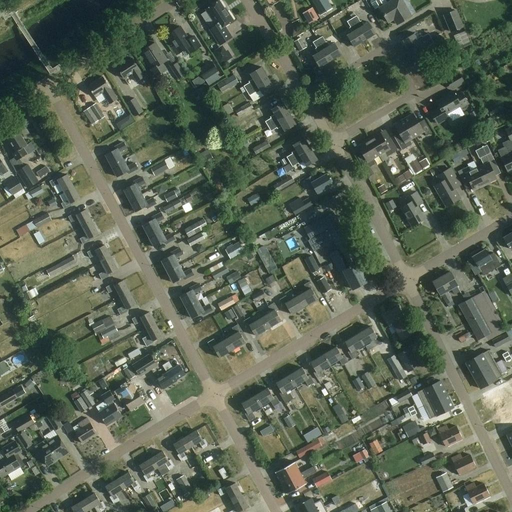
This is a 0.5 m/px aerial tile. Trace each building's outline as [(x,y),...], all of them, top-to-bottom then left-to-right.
[(311,0),(315,5),(321,15),(332,9),(327,0),(311,0)] [(386,0),(371,0),(371,2),(375,9),(380,6),(381,7),(380,8),(389,22),(394,19),(397,24),(412,15),(402,0),(392,0),(387,4),(386,2),(387,1),(386,0)] [(227,12),(219,1),(206,10),(216,25),(209,29),(220,45),(232,37),(225,26),(233,20),(228,11),(227,12)] [(303,13),(309,24),(319,18),(313,8),(303,13)] [(349,8),(347,9),(352,19),(365,40),(376,33),(370,22),(364,26),(361,21),(360,22),(357,16),(355,17),(349,8)] [(464,27),(457,9),(444,15),(451,33),(464,27)] [(354,46),(365,40),(352,19),(348,21),(351,27),(350,28),(352,32),(347,36),(354,46)] [(168,35),(175,45),(171,48),(176,55),(187,48),(190,53),(200,46),(194,36),(189,40),(180,26),(168,35)] [(320,67),(331,60),(318,39),(314,34),(313,34),(310,29),(307,31),(317,48),(316,49),(318,53),(313,56),(320,67)] [(410,51),(431,38),(428,34),(423,37),(422,36),(418,39),(414,33),(403,40),(410,51)] [(446,42),(441,33),(434,37),(440,46),(446,42)] [(318,39),(331,60),(342,54),(335,43),(329,46),(327,42),(326,43),(322,37),(318,39)] [(307,47),(301,38),(294,42),(300,51),(307,47)] [(434,43),(431,38),(410,51),(417,62),(428,55),(425,50),(429,48),(428,46),(434,43)] [(167,60),(155,43),(143,51),(154,68),(151,71),(156,78),(167,70),(163,63),(167,60)] [(144,77),(132,58),(117,68),(124,79),(132,74),(137,81),(144,77)] [(458,67),(453,59),(440,68),(444,76),(458,67)] [(219,71),(212,61),(198,70),(205,81),(219,71)] [(185,75),(178,63),(171,67),(178,79),(185,75)] [(244,86),(247,91),(268,78),(262,67),(251,73),(254,79),(249,81),(250,83),(244,86)] [(465,82),(459,72),(446,79),(452,90),(465,82)] [(239,82),(234,75),(218,85),(222,92),(239,82)] [(118,99),(103,77),(89,86),(96,97),(103,92),(111,104),(118,99)] [(268,78),(247,91),(250,95),(256,92),(256,93),(261,90),(264,95),(275,89),(268,78)] [(456,96),(453,90),(446,94),(446,96),(436,102),(439,107),(430,112),(433,118),(434,118),(438,124),(449,117),(446,113),(460,105),(461,108),(469,103),(462,92),(456,96)] [(287,91),(283,96),(290,100),(294,95),(287,91)] [(144,111),(136,97),(126,103),(135,117),(144,111)] [(253,108),(250,102),(236,111),(239,116),(253,108)] [(269,126),(290,113),(283,102),(272,109),(275,114),(271,117),(272,118),(266,122),(269,126)] [(105,116),(96,103),(91,107),(100,120),(105,116)] [(99,120),(90,107),(84,112),(93,125),(99,120)] [(478,117),(475,111),(470,113),(474,119),(478,117)] [(259,118),(256,112),(237,122),(240,129),(259,118)] [(290,113),(269,126),(271,130),(277,127),(278,128),(282,125),(286,131),(297,124),(290,113)] [(130,114),(126,117),(130,124),(135,121),(130,114)] [(404,119),(414,137),(424,131),(426,136),(432,133),(424,120),(419,123),(413,114),(404,119)] [(414,137),(404,119),(394,125),(400,134),(395,137),(402,150),(413,144),(410,139),(414,137)] [(511,126),(505,130),(510,139),(502,143),(504,147),(498,150),(509,172),(511,170),(511,126)] [(27,145),(18,131),(8,139),(16,151),(13,153),(18,160),(27,153),(23,147),(27,145)] [(370,139),(379,155),(385,151),(388,156),(398,150),(390,137),(385,140),(381,133),(370,139)] [(287,158),(290,162),(311,149),(305,138),(294,144),(297,150),(292,153),(293,154),(287,158)] [(368,161),(379,155),(370,139),(359,146),(363,154),(358,157),(365,169),(371,166),(368,161)] [(250,146),(247,140),(240,143),(243,149),(250,146)] [(271,147),(267,140),(253,148),(256,155),(271,147)] [(106,155),(112,166),(124,160),(120,152),(128,148),(124,141),(115,146),(116,149),(106,155)] [(484,164),(477,168),(485,184),(497,178),(493,170),(498,167),(487,145),(476,151),(479,158),(480,157),(484,164)] [(280,148),(273,151),(276,157),(283,154),(280,148)] [(311,149),(290,162),(293,167),(298,163),(299,164),(304,161),(307,166),(318,160),(311,149)] [(459,164),(469,158),(465,152),(456,158),(459,164)] [(0,173),(2,175),(8,171),(0,158),(0,173)] [(426,158),(419,162),(423,168),(429,164),(426,158)] [(172,166),(169,159),(151,169),(155,175),(172,166)] [(127,167),(124,160),(112,166),(118,177),(128,172),(129,174),(139,169),(135,162),(127,167)] [(39,182),(30,165),(18,172),(28,188),(39,182)] [(485,184),(477,168),(471,171),(469,166),(458,171),(464,184),(470,181),(474,189),(485,184)] [(456,178),(450,168),(437,176),(441,182),(435,186),(447,206),(460,198),(455,189),(461,186),(456,178)] [(412,177),(409,171),(404,174),(407,179),(412,177)] [(332,184),(327,174),(315,181),(312,175),(305,180),(310,188),(314,186),(318,193),(332,184)] [(406,181),(403,174),(395,179),(398,185),(406,181)] [(64,192),(74,187),(67,175),(58,179),(57,177),(50,181),(53,187),(60,183),(64,192)] [(295,182),(291,175),(274,186),(277,192),(295,182)] [(124,189),(130,201),(142,194),(138,187),(146,183),(143,176),(133,181),(134,184),(124,189)] [(302,182),(299,185),(304,193),(308,190),(302,182)] [(388,190),(384,184),(378,188),(382,194),(388,190)] [(44,192),(41,186),(25,194),(28,200),(44,192)] [(74,187),(64,192),(69,200),(61,203),(65,209),(72,206),(71,204),(80,199),(74,187)] [(181,194),(178,189),(164,196),(167,201),(181,194)] [(423,202),(417,192),(406,198),(409,203),(402,208),(413,226),(425,219),(417,205),(423,202)] [(193,200),(190,193),(184,195),(187,202),(193,200)] [(142,194),(130,201),(136,212),(147,206),(148,208),(157,204),(154,197),(146,201),(142,194)] [(476,207),(480,205),(475,197),(471,199),(476,207)] [(58,206),(55,198),(47,201),(51,209),(58,206)] [(183,205),(179,198),(169,204),(173,211),(183,205)] [(314,205),(310,198),(292,208),(296,215),(314,205)] [(184,218),(191,215),(189,209),(181,212),(184,218)] [(79,218),(83,227),(92,222),(86,210),(77,215),(76,212),(68,216),(72,222),(79,218)] [(214,211),(205,217),(208,222),(217,217),(214,211)] [(143,225),(149,236),(161,230),(157,223),(165,218),(161,212),(151,217),(153,220),(143,225)] [(334,240),(339,249),(350,243),(340,226),(334,213),(304,228),(312,242),(328,234),(332,241),(334,240)] [(52,220),(49,214),(27,225),(31,231),(52,220)] [(190,237),(201,231),(209,227),(205,219),(186,229),(190,237)] [(99,234),(92,222),(83,227),(87,235),(80,238),(83,244),(91,240),(90,239),(99,234)] [(58,227),(52,229),(51,224),(40,228),(43,239),(60,234),(58,227)] [(165,237),(161,230),(149,236),(155,247),(165,242),(167,244),(176,239),(172,233),(165,237)] [(206,239),(202,232),(188,240),(192,246),(206,239)] [(247,240),(243,233),(238,236),(241,243),(247,240)] [(287,243),(293,251),(299,245),(293,238),(287,243)] [(250,248),(246,241),(240,244),(239,242),(225,249),(231,259),(250,248)] [(343,271),(359,264),(360,263),(350,243),(339,249),(330,253),(341,273),(343,271)] [(98,254),(102,262),(111,257),(105,245),(96,250),(95,248),(87,252),(91,258),(98,254)] [(162,260),(168,271),(180,265),(176,258),(184,254),(180,247),(171,252),(172,255),(162,260)] [(490,255),(486,249),(473,257),(479,267),(491,260),(496,268),(502,265),(494,252),(490,255)] [(312,255),(304,259),(308,265),(312,273),(320,269),(315,261),(312,255)] [(77,263),(73,257),(47,270),(50,276),(77,263)] [(118,269),(111,257),(102,262),(106,270),(99,274),(102,280),(109,276),(108,274),(118,269)] [(368,281),(359,264),(343,271),(341,273),(346,282),(348,281),(353,289),(368,281)] [(184,272),(180,265),(168,271),(174,282),(184,277),(185,280),(195,275),(191,268),(184,272)] [(229,272),(225,265),(211,273),(215,280),(229,272)] [(23,274),(28,283),(40,276),(35,267),(23,274)] [(458,284),(451,272),(434,282),(441,295),(442,294),(448,304),(453,300),(447,291),(458,284)] [(278,285),(272,274),(265,278),(271,289),(278,285)] [(324,277),(317,281),(324,294),(331,290),(324,277)] [(249,284),(246,278),(238,281),(241,288),(249,284)] [(121,297),(130,292),(124,280),(115,285),(114,283),(106,287),(109,293),(116,289),(121,297)] [(308,290),(298,295),(305,306),(318,298),(313,289),(315,288),(311,281),(304,284),(308,290)] [(187,307),(198,301),(195,294),(203,289),(199,283),(189,288),(190,291),(181,296),(187,307)] [(267,297),(263,290),(252,296),(256,303),(267,297)] [(33,298),(29,291),(25,293),(28,300),(33,298)] [(503,324),(486,291),(459,306),(478,340),(486,336),(489,340),(505,331),(502,325),(503,324)] [(130,292),(121,297),(125,305),(118,309),(121,315),(129,311),(128,309),(137,305),(130,292)] [(240,301),(237,294),(218,304),(221,310),(240,301)] [(305,306),(298,295),(289,301),(286,295),(280,299),(283,305),(285,303),(292,314),(305,306)] [(198,301),(187,307),(193,318),(204,312),(206,314),(214,310),(210,304),(202,308),(198,301)] [(263,317),(269,328),(282,320),(277,311),(279,310),(274,302),(268,306),(272,312),(263,317)] [(233,308),(239,318),(245,315),(238,304),(233,308)] [(398,306),(395,306),(389,309),(388,311),(388,312),(383,314),(389,326),(392,324),(402,340),(405,345),(413,340),(402,319),(405,317),(399,306),(398,306)] [(239,318),(233,308),(227,311),(233,322),(239,318)] [(143,321),(147,329),(156,324),(150,312),(141,317),(140,315),(132,319),(135,325),(143,321)] [(79,318),(83,325),(88,322),(84,315),(79,318)] [(114,324),(111,316),(92,325),(95,333),(114,324)] [(269,328),(263,317),(253,322),(250,317),(244,320),(247,326),(250,325),(256,335),(269,328)] [(34,320),(28,324),(34,334),(40,331),(34,320)] [(38,325),(42,334),(49,331),(44,321),(38,325)] [(156,324),(147,329),(150,335),(143,338),(147,347),(154,343),(154,341),(163,336),(156,324)] [(236,333),(226,339),(233,349),(246,342),(241,333),(243,331),(238,324),(232,328),(236,333)] [(121,336),(115,325),(98,335),(104,346),(121,336)] [(358,334),(365,344),(374,339),(377,344),(383,341),(379,334),(377,335),(372,326),(358,334)] [(510,340),(507,333),(492,340),(496,347),(510,340)] [(355,350),(365,344),(358,334),(345,342),(352,352),(349,353),(353,359),(359,356),(355,350)] [(233,349),(226,339),(218,344),(214,339),(208,342),(211,348),(213,347),(220,357),(233,349)] [(127,344),(118,349),(121,356),(131,352),(127,344)] [(337,347),(324,354),(330,365),(339,360),(343,365),(349,361),(345,354),(342,355),(337,347)] [(420,366),(410,347),(397,354),(407,372),(420,366)] [(142,354),(138,348),(124,356),(128,362),(142,354)] [(467,362),(466,362),(474,376),(490,366),(496,363),(489,350),(467,362)] [(158,366),(150,353),(133,365),(141,377),(158,366)] [(330,365),(324,354),(311,362),(318,373),(315,374),(319,380),(325,376),(321,370),(330,365)] [(407,376),(395,356),(388,360),(400,381),(407,376)] [(174,369),(169,362),(163,365),(168,372),(158,379),(164,389),(177,380),(171,371),(174,369)] [(490,366),(474,376),(481,389),(482,389),(481,388),(503,376),(496,363),(490,366)] [(136,376),(130,365),(121,370),(127,381),(136,376)] [(290,375),(296,385),(305,380),(308,386),(315,382),(310,375),(308,376),(303,367),(290,375)] [(376,385),(368,372),(362,375),(370,389),(376,385)] [(287,391),(296,385),(290,375),(277,383),(283,393),(281,395),(286,403),(294,398),(290,392),(288,393),(287,391)] [(365,387),(359,377),(353,381),(359,391),(365,387)] [(440,381),(418,392),(424,405),(447,394),(440,380),(440,381)] [(26,393),(21,385),(0,397),(0,403),(2,407),(26,393)] [(94,393),(91,387),(81,393),(89,408),(96,404),(91,395),(94,393)] [(145,401),(136,388),(129,392),(127,390),(121,394),(131,410),(145,401)] [(255,396),(262,406),(271,401),(274,406),(280,403),(276,395),(274,397),(268,388),(255,396)] [(417,393),(414,388),(390,400),(393,406),(417,393)] [(114,399),(109,390),(101,395),(107,404),(108,403),(110,406),(99,413),(107,425),(123,416),(113,400),(114,399)] [(511,398),(508,391),(491,399),(496,411),(511,403),(511,398)] [(88,408),(78,392),(71,397),(81,413),(88,408)] [(447,394),(424,405),(431,419),(453,408),(453,409),(454,408),(447,394)] [(262,406),(255,396),(242,403),(248,412),(246,414),(250,421),(256,417),(253,412),(262,406)] [(329,419),(341,413),(334,397),(321,403),(329,419)] [(511,403),(496,411),(502,423),(511,418),(511,403)] [(416,415),(412,405),(406,408),(410,418),(416,415)] [(63,426),(55,412),(47,417),(55,431),(63,426)] [(344,413),(338,416),(342,424),(349,420),(344,413)] [(34,423),(29,415),(14,424),(19,432),(34,423)] [(281,420),(290,438),(297,434),(288,417),(281,420)] [(97,433),(88,418),(79,424),(81,428),(75,431),(83,443),(90,439),(89,438),(97,433)] [(384,428),(393,424),(390,418),(381,422),(384,428)] [(420,418),(403,426),(409,437),(425,429),(420,418)] [(449,429),(447,425),(438,430),(446,446),(463,438),(457,426),(449,429)] [(260,426),(252,430),(260,446),(269,442),(260,426)] [(33,444),(24,430),(17,434),(26,448),(33,444)] [(197,430),(186,437),(192,447),(199,442),(204,449),(209,445),(205,438),(203,439),(197,430)] [(431,441),(427,433),(419,436),(423,445),(431,441)] [(58,435),(48,442),(59,459),(70,452),(58,435)] [(192,447),(186,437),(174,445),(180,454),(178,455),(182,462),(188,459),(183,452),(192,447)] [(322,446),(318,439),(296,452),(300,458),(322,446)] [(22,452),(16,441),(3,448),(8,456),(0,460),(0,474),(2,477),(24,464),(18,454),(22,452)] [(49,466),(59,459),(48,442),(38,449),(49,466)] [(417,442),(411,446),(414,451),(420,448),(417,442)] [(497,446),(502,459),(510,456),(505,443),(497,446)] [(371,459),(365,449),(357,454),(361,461),(364,460),(365,462),(371,459)] [(152,458),(158,468),(165,463),(170,470),(175,466),(171,460),(169,461),(163,451),(152,458)] [(436,459),(433,453),(420,459),(423,466),(436,459)] [(463,458),(461,454),(452,459),(460,475),(477,467),(471,454),(463,458)] [(158,468),(152,458),(140,466),(146,475),(144,476),(148,483),(154,479),(150,473),(158,468)] [(416,460),(400,467),(405,477),(420,469),(416,460)] [(276,472),(282,483),(302,473),(296,461),(276,472)] [(129,472),(118,479),(124,489),(132,484),(136,490),(141,487),(137,480),(135,481),(129,472)] [(332,480),(328,472),(313,479),(317,487),(332,480)] [(454,487),(447,472),(436,477),(443,492),(454,487)] [(302,473),(282,483),(288,494),(308,484),(302,473)] [(194,492),(184,475),(177,479),(186,497),(194,492)] [(201,484),(197,477),(192,480),(196,487),(201,484)] [(118,492),(124,489),(118,479),(106,487),(112,496),(110,497),(115,504),(122,499),(118,492)] [(228,492),(233,500),(242,495),(236,483),(226,488),(225,486),(218,490),(221,496),(228,492)] [(476,487),(474,483),(465,487),(473,504),(490,496),(484,483),(476,487)] [(84,500),(89,510),(97,505),(102,511),(107,508),(103,501),(101,502),(95,493),(84,500)] [(159,511),(160,511),(149,494),(143,498),(151,511),(159,511)] [(318,494),(295,505),(296,506),(299,511),(315,511),(319,510),(316,503),(322,500),(318,494)] [(242,495),(233,500),(235,505),(228,509),(229,511),(238,511),(239,511),(249,507),(242,495)] [(85,511),(89,510),(84,500),(72,508),(75,511),(85,511)] [(391,511),(386,502),(376,507),(378,511),(391,511)]
